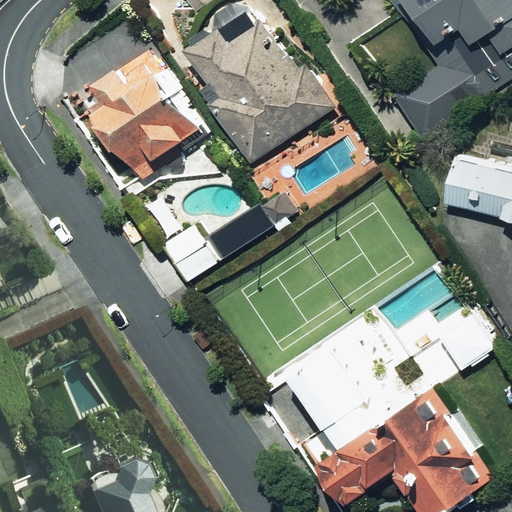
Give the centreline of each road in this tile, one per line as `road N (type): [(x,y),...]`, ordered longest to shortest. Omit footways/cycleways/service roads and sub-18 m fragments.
road 1 (residential): [(274,511),(5,94),(11,37),(38,0)]
road 2 (unknown): [(0,329),(119,276)]
